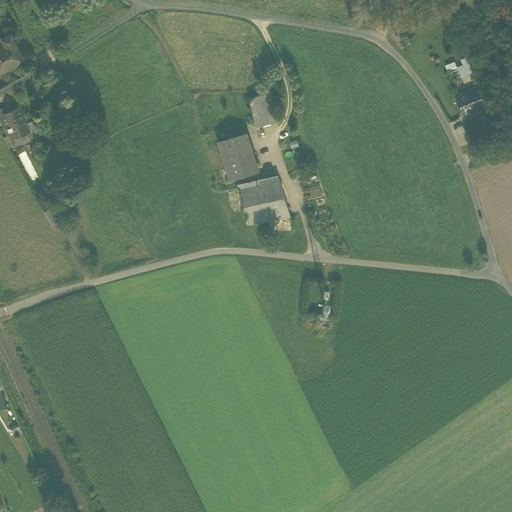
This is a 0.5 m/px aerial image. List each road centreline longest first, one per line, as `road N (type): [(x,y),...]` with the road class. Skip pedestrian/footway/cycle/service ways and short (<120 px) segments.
road 1 (unclassified): [(0,313),(86,281),(222,248),(495,274)]
road 2 (unclassified): [(143,5),(369,37),(433,102),(461,159),(495,274)]
road 3 (unclassified): [(143,5),(0,96)]
